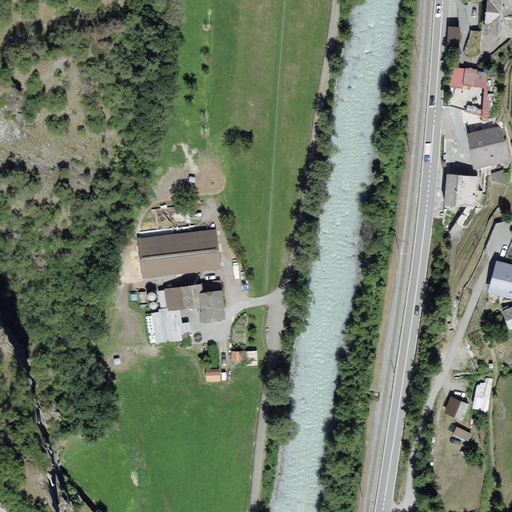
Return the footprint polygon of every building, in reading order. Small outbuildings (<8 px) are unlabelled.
[(511,11),(511,0),(488,0),(485,33),(510,36),(511,11)] [(460,45),(460,26),(449,25),(448,44),(460,45)] [(453,65),(452,85),(476,87),(477,66),(453,65)] [(485,85),(486,73),(477,73),(477,85),(485,85)] [(469,104),(467,110),(481,113),(482,107),(469,104)] [(505,129),(470,132),(473,165),(508,162),(507,148),(505,129)] [(481,172),(447,169),(444,202),(479,205),(481,172)] [(222,269),(217,225),(136,234),(141,278),(222,269)] [(511,272),(498,268),(493,287),(511,292),(511,272)] [(225,316),(220,282),(146,293),(153,344),(193,338),(190,315),(198,314),(199,322),(222,318),(225,316)] [(232,350),(233,359),(243,359),(243,349),(232,350)] [(207,368),(207,380),(222,380),(221,367),(207,368)] [(477,385),(473,406),(487,409),(492,380),(486,378),(485,385),(481,384),(480,386),(477,385)] [(467,405),(451,399),(446,412),(461,419),(467,405)] [(471,434),(457,428),(454,435),(468,441),(471,434)]
